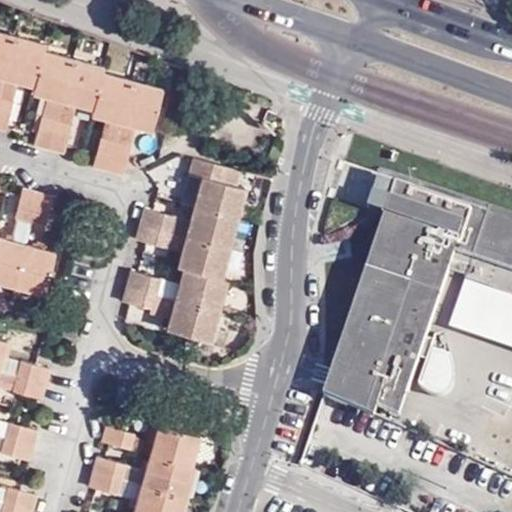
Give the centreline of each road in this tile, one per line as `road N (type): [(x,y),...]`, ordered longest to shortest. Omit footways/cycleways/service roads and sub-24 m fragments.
road 1 (unknown): [(288,350),(228,365),(111,356),(135,251),(132,191),(0,139)]
road 2 (residential): [(251,470),(288,350),(292,219),(354,39)]
road 3 (primary): [(354,39),(511,94)]
road 4 (unknown): [(111,356),(59,511)]
road 5 (primary): [(511,46),(389,0)]
road 6 (primary): [(239,0),(354,39)]
